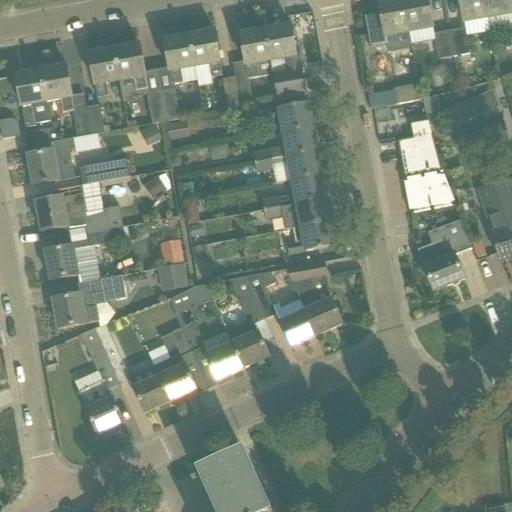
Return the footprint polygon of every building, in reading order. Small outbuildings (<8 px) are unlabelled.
[(409,34),(402,0),(394,0),(379,3),(381,15),(365,18),(371,50),(388,47),(386,38),(409,34)] [(433,29),(427,0),(402,0),(409,34),(433,29)] [(487,20),(483,0),(459,0),(464,24),(487,20)] [(488,19),(488,20),(511,16),(508,0),(483,0),(487,20),(488,19)] [(291,27),(265,32),(279,102),(308,96),(299,57),(297,58),(291,27)] [(466,30),(449,33),(454,58),(470,55),(466,30)] [(279,102),(265,32),(240,36),(249,80),(273,76),(279,102)] [(223,77),(215,33),(190,37),(195,68),(210,66),(212,79),(223,77)] [(449,33),(433,36),(438,61),(454,58),(449,33)] [(195,68),(190,37),(164,42),(173,86),(183,84),(198,81),(195,68)] [(149,96),(140,46),(114,51),(119,82),(121,82),(123,101),(147,96),(152,126),(167,123),(161,93),(149,96)] [(119,82),(114,51),(89,55),(97,100),(108,98),(106,85),(119,82)] [(72,99),(66,68),(41,73),(50,123),(47,104),(61,101),(63,114),(73,112),(71,99),(72,99)] [(50,123),(41,73),(16,77),(22,108),(26,129),(36,127),(36,125),(50,123)] [(241,107),(237,87),(235,79),(223,82),(228,109),(241,107)] [(254,106),(250,84),(237,87),(241,107),(254,106)] [(418,86),(394,91),(397,106),(421,102),(418,86)] [(181,120),(175,91),(161,93),(167,123),(181,120)] [(441,112),(451,138),(503,117),(493,91),(441,112)] [(313,129),(309,105),(263,113),(265,123),(280,120),(283,135),(313,129)] [(101,112),(87,115),(91,136),(105,134),(101,112)] [(91,136),(87,115),(75,117),(78,139),(91,136)] [(0,120),(0,123),(3,139),(19,136),(15,118),(0,120)] [(187,122),(166,126),(169,142),(190,138),(187,122)] [(154,126),(140,132),(147,147),(161,140),(154,126)] [(283,135),(286,148),(287,158),(318,153),(313,129),(283,135)] [(49,145),(53,143),(51,131),(24,136),(26,149),(49,145)] [(398,143),(405,181),(404,181),(411,216),(455,207),(442,174),(433,137),(398,143)] [(53,143),(49,145),(50,153),(28,157),(33,188),(59,183),(74,180),(69,151),(76,149),(74,140),(53,143)] [(255,164),(271,161),(269,151),(253,154),(255,164)] [(322,176),(318,153),(287,158),(289,169),(292,182),(322,176)] [(83,187),(98,184),(130,178),(128,161),(81,170),(83,187)] [(271,161),(255,164),(257,175),(273,172),(271,161)] [(292,182),(294,196),(296,206),(327,200),(322,176),(292,182)] [(156,179),(146,186),(156,200),(166,192),(157,180),(156,179)] [(511,180),(489,188),(478,191),(492,236),(501,264),(511,260),(511,180)] [(87,235),(108,231),(123,229),(120,208),(103,211),(98,184),(83,187),(81,187),(83,196),(36,204),(42,234),(85,226),(87,235)] [(192,184),(180,186),(183,203),(194,200),(192,184)] [(281,209),(286,208),(284,198),(262,201),(264,211),(281,208),(281,209)] [(295,231),(331,224),(327,200),(296,206),(286,208),(288,217),(298,215),(301,229),(295,230),(295,231)] [(185,203),(188,226),(200,225),(196,201),(185,203)] [(281,209),(281,208),(264,211),(266,222),(282,219),(281,209)] [(454,255),(467,250),(471,249),(461,222),(442,229),(446,241),(417,251),(434,293),(464,281),(454,255)] [(289,257),(336,248),(331,224),(295,231),(297,245),(287,247),(289,257)] [(202,227),(191,229),(193,239),(204,237),(202,227)] [(126,242),(123,229),(108,231),(111,244),(126,242)] [(111,244),(108,231),(87,235),(89,248),(72,252),(71,248),(45,253),(50,283),(77,278),(79,286),(101,282),(94,248),(111,244)] [(486,257),(481,242),(472,245),(477,260),(486,257)] [(206,247),(198,249),(191,251),(197,283),(204,281),(211,280),(208,264),(210,264),(206,247)] [(182,253),(162,256),(164,267),(184,264),(182,253)] [(287,271),(300,301),(316,338),(343,326),(331,301),(320,305),(309,282),(327,278),(324,264),(287,271)] [(169,293),(189,290),(185,267),(184,267),(165,270),(169,293)] [(275,285),(271,274),(246,279),(265,321),(277,316),(280,323),(279,324),(290,350),(316,338),(300,301),(281,311),(278,305),(273,307),(265,290),(275,285)] [(89,325),(100,323),(96,305),(107,304),(127,300),(123,277),(101,282),(79,286),(81,297),(54,301),(59,331),(88,326),(89,325)] [(248,324),(227,333),(244,371),(270,359),(254,325),(265,321),(246,279),(230,283),(232,290),(248,324)] [(176,317),(179,316),(212,303),(206,288),(170,302),(176,317)] [(106,326),(101,329),(94,331),(119,387),(131,382),(134,389),(133,390),(145,415),(170,404),(155,368),(130,379),(106,327),(106,326)] [(202,344),(194,326),(183,331),(202,374),(212,369),(218,383),(244,371),(227,333),(202,344)] [(171,360),(155,368),(170,404),(197,392),(182,359),(193,354),(182,330),(161,340),(171,360)] [(97,437),(124,425),(112,399),(109,391),(119,387),(94,331),(82,337),(102,382),(78,393),(86,411),(97,437)] [(264,511),(238,452),(202,469),(221,511),(264,511)]
